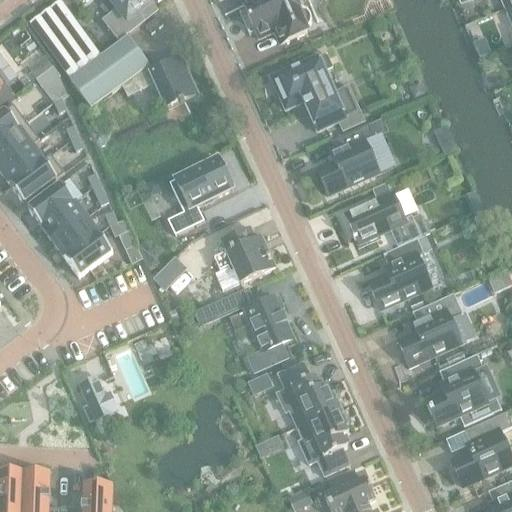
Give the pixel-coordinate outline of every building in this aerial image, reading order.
[(114,16),(103,24),(118,44),(128,36),(129,36),(145,24),(158,13),(152,6),(154,4),(150,0),(107,0),(118,13),(114,16)] [(260,0),(261,1),(243,9),(246,15),(255,35),(258,41),(276,33),(282,47),(307,35),(320,29),(307,0),(260,0)] [(511,0),(499,0),(504,12),(511,8),(511,0)] [(31,31),(69,84),(102,58),(61,6),(30,30),(31,31)] [(363,18),(356,22),(358,27),(366,24),(363,18)] [(153,37),(165,27),(159,20),(147,30),(153,37)] [(102,58),(69,84),(91,110),(120,88),(126,99),(144,92),(157,86),(168,111),(180,105),(181,108),(185,106),(184,103),(196,97),(180,63),(155,74),(154,71),(151,72),(129,40),(104,60),(102,58)] [(335,96),(325,75),(333,71),(326,56),(318,60),(318,59),(271,80),(286,114),(304,106),(317,135),(339,126),(343,134),(364,125),(348,90),(335,96)] [(2,58),(0,59),(0,109),(15,99),(7,88),(18,80),(2,58)] [(54,69),(36,83),(53,105),(68,99),(60,81),(62,80),(54,69)] [(426,99),(420,86),(410,91),(415,103),(426,99)] [(62,102),(54,106),(59,117),(67,114),(62,102)] [(14,108),(0,118),(0,146),(27,126),(14,108)] [(340,165),(317,175),(328,200),(379,177),(365,146),(389,136),(383,122),(369,128),(331,145),(340,165)] [(27,126),(0,146),(0,171),(32,148),(32,149),(40,143),(27,126)] [(75,129),(67,132),(72,143),(80,140),(75,129)] [(95,138),(92,143),(94,149),(100,151),(105,148),(107,143),(105,138),(100,136),(95,138)] [(80,140),(72,143),(77,154),(85,151),(80,140)] [(32,148),(0,171),(0,175),(10,189),(10,190),(44,165),(43,164),(32,149),(32,148)] [(44,165),(10,190),(24,208),(65,177),(51,158),(43,164),(44,165)] [(169,183),(183,213),(167,221),(174,236),(204,222),(198,208),(234,191),(219,160),(169,183)] [(96,177),(89,180),(94,191),(101,188),(96,177)] [(377,204),(346,218),(355,239),(353,239),(355,243),(357,242),(359,248),(378,240),(376,237),(389,231),(398,251),(426,240),(430,238),(421,217),(413,221),(412,219),(404,223),(393,196),(392,197),(387,186),(372,193),(377,204)] [(61,187),(28,213),(41,231),(75,205),(61,187)] [(101,188),(94,191),(99,202),(106,199),(101,188)] [(75,205),(41,231),(53,247),(87,222),(75,205)] [(113,215),(106,218),(111,229),(118,226),(113,215)] [(87,222),(53,247),(66,263),(99,238),(87,222)] [(118,226),(111,229),(116,240),(123,237),(118,226)] [(221,292),(240,285),(241,287),(275,271),(267,252),(261,255),(250,232),(221,245),(227,256),(215,262),(220,273),(213,276),(221,292)] [(130,234),(120,239),(133,268),(143,264),(136,249),(130,234)] [(99,238),(66,263),(79,281),(113,255),(99,238)] [(431,291),(417,260),(432,253),(426,240),(398,251),(383,258),(392,277),(369,288),(379,312),(398,304),(399,306),(431,291)] [(511,288),(511,286),(506,274),(488,282),(495,297),(511,288)] [(248,291),(221,303),(228,318),(255,306),(249,292),(248,291)] [(421,336),(399,346),(410,371),(461,348),(450,323),(463,317),(453,297),(412,316),(421,336)] [(246,315),(231,321),(237,334),(251,328),(264,355),(249,362),(256,378),(290,362),(284,348),(294,343),(281,315),(285,313),(279,301),(276,303),(275,301),(245,314),(246,315)] [(175,312),(168,316),(173,325),(180,321),(175,312)] [(145,342),(134,347),(143,370),(155,365),(152,359),(158,357),(153,345),(147,348),(145,342)] [(488,407),(473,376),(483,371),(477,358),(439,375),(448,395),(426,405),(437,430),(488,407)] [(285,393),(277,397),(286,416),(290,414),(297,430),(340,410),(334,396),(331,398),(327,388),(321,391),(316,380),(311,382),(304,367),(278,378),(285,393)] [(80,390),(88,409),(83,411),(90,427),(117,415),(108,397),(105,398),(98,382),(80,390)] [(340,410),(297,430),(303,444),(300,446),(310,468),(317,465),(325,481),(350,469),(343,453),(348,451),(343,440),(349,437),(345,428),(348,427),(340,410)] [(511,468),(511,463),(500,436),(511,431),(511,427),(507,416),(465,435),(475,456),(452,466),(463,491),(511,468)] [(332,494),(323,499),(328,511),(370,511),(368,507),(376,504),(366,482),(359,485),(354,473),(328,485),(332,494)] [(0,511),(22,511),(24,478),(0,477),(0,511)] [(24,478),(22,511),(61,511),(49,511),(49,504),(50,504),(51,497),(49,497),(50,479),(24,478)] [(511,511),(511,484),(489,495),(495,511),(511,511)] [(111,511),(113,491),(84,490),(83,508),(82,508),(81,511),(111,511)]
